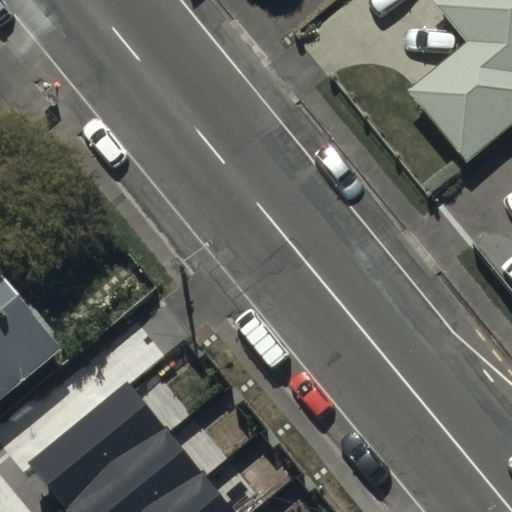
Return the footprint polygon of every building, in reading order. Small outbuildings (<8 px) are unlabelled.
[(511,0),(443,0),(432,10),(467,53),(407,103),(468,176),(511,139),(511,0)] [(0,416),(63,365),(0,288),(0,416)] [(138,409),(38,489),(56,511),(102,511),(175,454),(138,409)] [(175,454),(102,511),(195,511),(211,499),(175,454)] [(221,511),(211,499),(195,511),(221,511)]
